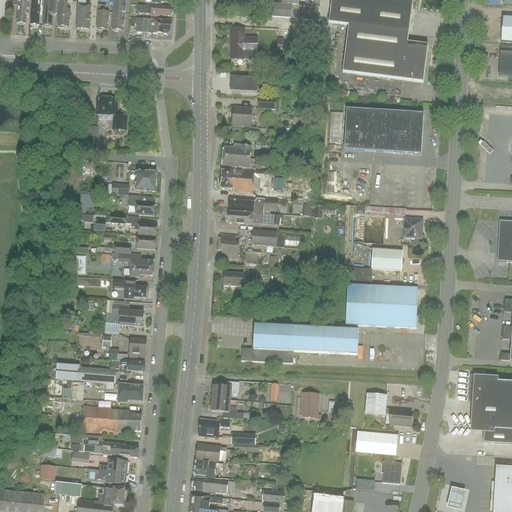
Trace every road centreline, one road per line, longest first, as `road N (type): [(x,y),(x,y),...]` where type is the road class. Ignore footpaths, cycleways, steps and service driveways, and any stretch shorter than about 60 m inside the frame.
road 1 (unclassified): [(413,511),(441,353),(463,0)]
road 2 (residential): [(159,328),(169,157),(87,154)]
road 3 (tertiary): [(188,331),(198,80)]
road 4 (unclassified): [(198,80),(0,67)]
road 5 (residential): [(142,511),(159,328)]
road 6 (tertiary): [(171,511),(188,331)]
road 7 (unknown): [(456,101),(502,110),(501,171),(491,183),(451,188)]
road 8 (track): [(343,377),(185,372)]
road 9 (unclassified): [(146,52),(0,42)]
